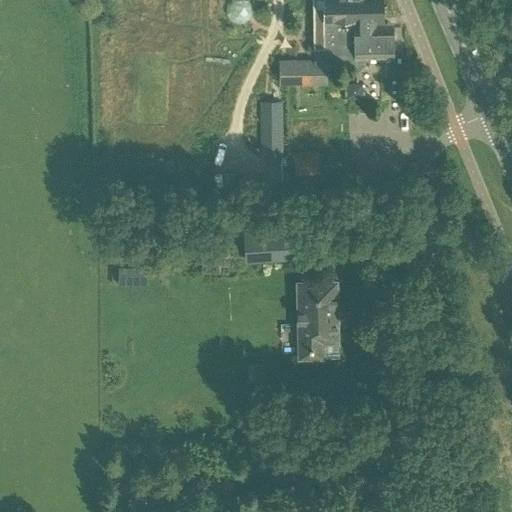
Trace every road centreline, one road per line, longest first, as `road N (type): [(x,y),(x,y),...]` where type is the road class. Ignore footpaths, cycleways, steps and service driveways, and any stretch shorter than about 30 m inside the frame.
road 1 (unclassified): [(428,511),(427,157),(455,128),(491,112)]
road 2 (primary): [(491,112),(442,0)]
